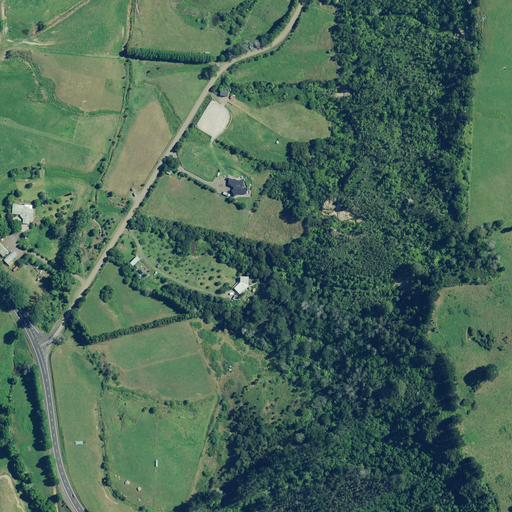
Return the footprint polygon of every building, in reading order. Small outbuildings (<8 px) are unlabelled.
[(228,177),(228,187),(232,188),(232,189),(230,190),(234,198),(239,195),(247,195),(247,191),(244,185),(244,182),(243,179),(239,180),(228,177)] [(32,205),(24,205),(13,205),(12,214),(20,215),(20,218),(23,218),(23,224),(29,224),(29,218),(33,218),(33,209),(32,209),(32,205)] [(17,255),(12,251),(4,260),(8,264),(17,255)] [(140,259),(137,256),(130,263),(132,266),(140,259)] [(248,286),(248,277),(240,277),(239,283),(234,288),(239,294),(248,286)]
